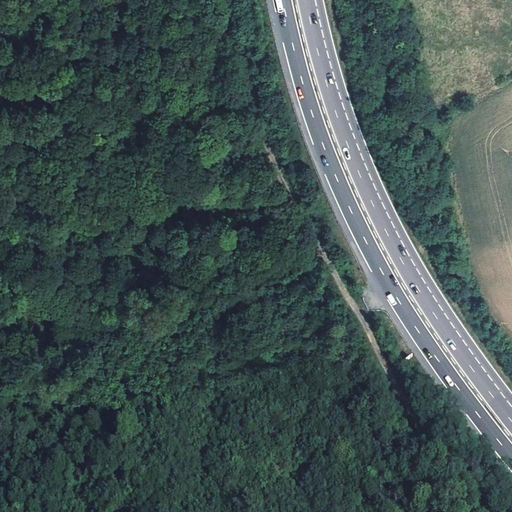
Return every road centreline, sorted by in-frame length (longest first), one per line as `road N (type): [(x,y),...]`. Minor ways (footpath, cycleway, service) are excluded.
road 1 (track): [(486,511),(394,385),(281,179),(227,0)]
road 2 (motorway): [(282,0),(312,112),(363,235),(416,328),(511,456)]
road 3 (motorway): [(511,414),(397,248),(342,121),(309,0)]
road 4 (track): [(0,428),(151,335),(287,280),(322,250)]
